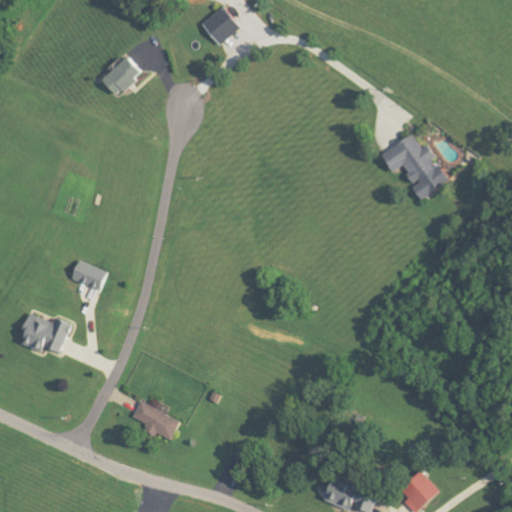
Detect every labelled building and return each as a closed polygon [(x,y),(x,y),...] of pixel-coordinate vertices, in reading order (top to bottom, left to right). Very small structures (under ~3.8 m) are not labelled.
[(246,29),(228,7),(207,25),(225,46),(246,29)] [(124,98),(149,75),(133,58),(108,81),(124,98)] [(428,198),(453,181),(437,157),(435,158),(418,133),(388,154),(400,171),(406,167),(428,198)] [(114,272),(84,260),(76,278),(106,291),(114,272)] [(27,344),(46,352),(49,346),(64,352),(76,322),(62,317),(60,323),(35,313),(26,334),(30,336),(27,344)] [(186,421),(146,401),(138,417),(151,424),(149,428),(176,441),(186,421)] [(424,511),(447,490),(429,472),(405,496),(419,511),(424,511)] [(357,511),(359,505),(375,511),(378,511),(385,497),(368,490),(370,485),(360,481),(358,485),(351,482),(347,490),(338,486),(332,500),(357,511)]
